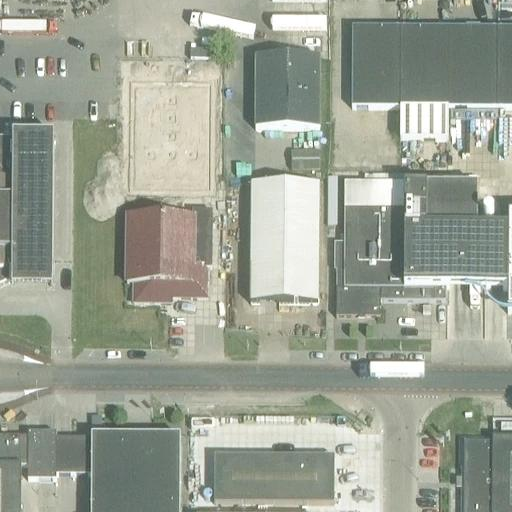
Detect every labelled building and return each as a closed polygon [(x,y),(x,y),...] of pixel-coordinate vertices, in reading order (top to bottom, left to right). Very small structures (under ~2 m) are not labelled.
[(399,111),(400,30),(352,30),(351,110),(399,111)] [(448,30),(400,30),(399,111),(399,142),(448,143),(448,111),(448,30)] [(448,30),(448,111),(496,111),(497,30),(448,30)] [(511,30),(497,30),(496,111),(511,111),(511,30)] [(206,47),(207,59),(225,58),(224,46),(206,47)] [(319,60),(255,60),(255,132),(319,132),(319,60)] [(211,193),(212,83),(129,82),(128,192),(211,193)] [(0,287),(11,283),(11,287),(52,287),(52,264),(53,139),(0,138),(0,287)] [(410,144),(408,166),(420,166),(421,145),(410,144)] [(319,172),(319,152),(291,152),(291,173),(319,172)] [(335,319),(380,320),(380,304),(445,304),(445,292),(507,292),(507,315),(511,315),(511,219),(508,219),(507,231),(477,230),(477,179),(442,178),(442,188),(403,188),(403,178),(363,177),(363,187),(345,187),(344,210),(343,245),(334,245),(333,272),(336,272),(335,319)] [(250,307),(318,307),(319,187),(251,186),(250,307)] [(160,306),(160,301),(207,301),(208,269),(211,269),(211,213),(192,213),(192,220),(127,219),(126,286),(133,286),(133,306),(160,306)] [(91,416),(91,430),(101,430),(100,416),(91,416)] [(91,478),(91,442),(73,442),(56,442),(56,435),(27,435),(27,439),(0,438),(0,468),(21,469),(27,469),(27,483),(56,483),(56,478),(72,478),(91,478)] [(91,439),(91,442),(91,478),(90,511),(179,511),(180,439),(91,439)] [(511,511),(511,440),(460,440),(459,470),(462,470),(461,511),(511,511)] [(213,506),(333,506),(334,459),(214,458),(213,506)] [(22,511),(23,466),(0,465),(0,511),(22,511)]
